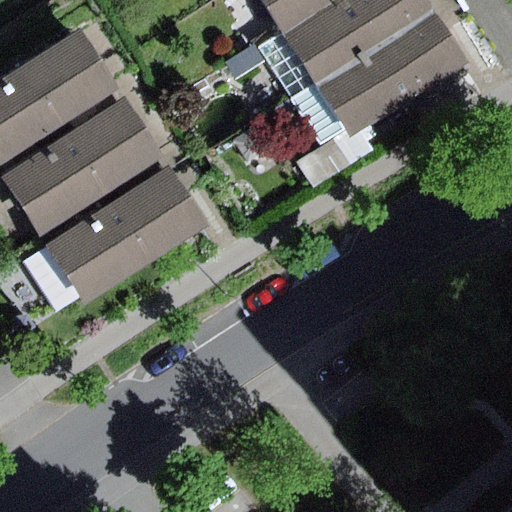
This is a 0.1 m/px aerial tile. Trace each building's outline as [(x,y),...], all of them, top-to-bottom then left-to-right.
[(264,0),(286,33),(336,0),(264,0)] [(426,0),(336,0),(286,33),(320,85),(434,11),(426,0)] [(454,42),(434,11),(320,85),(349,130),(354,139),(469,65),(454,42)] [(84,32),(0,87),(0,165),(2,168),(122,90),(84,32)] [(320,85),(286,33),(259,48),(293,101),(320,85)] [(349,130),(320,85),(293,101),(322,147),(349,130)] [(129,101),(8,178),(46,237),(167,160),(129,101)] [(176,167),(51,245),(84,297),(90,306),(215,228),(176,167)] [(84,297),(51,245),(25,261),(58,313),(84,297)]
